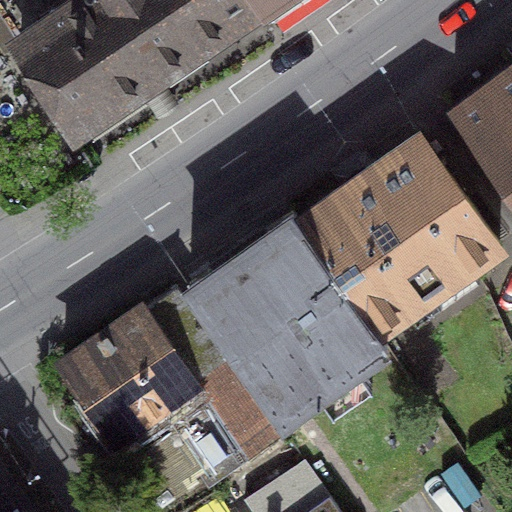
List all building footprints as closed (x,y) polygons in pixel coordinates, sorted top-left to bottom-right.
[(77,127),(258,4),(255,0),(5,0),(28,34),(20,39),(77,127)] [(511,62),(453,106),(511,191),(511,62)] [(420,132),(298,215),(377,325),(499,241),(420,132)] [(377,325),(298,215),(293,210),(190,282),(283,414),(387,341),(377,325)] [(240,390),(180,303),(90,366),(150,453),(240,390)] [(189,511),(270,456),(235,406),(145,468),(175,511),(189,511)]
